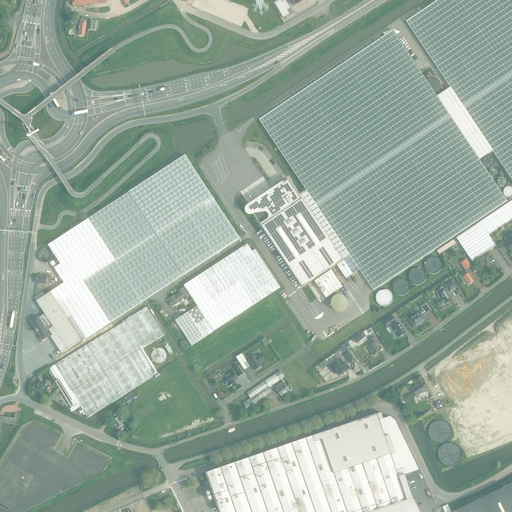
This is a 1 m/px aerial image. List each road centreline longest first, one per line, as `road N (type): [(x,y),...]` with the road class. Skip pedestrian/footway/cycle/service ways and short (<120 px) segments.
road 1 (unclassified): [(165,468),(185,475),(376,407),(397,413),(444,495),(511,468)]
road 2 (unclassified): [(511,297),(358,401),(165,468)]
road 3 (unclassified): [(21,378),(18,350),(43,188),(75,171),(120,128),(213,107)]
road 4 (unclassified): [(230,425),(363,376),(511,271)]
road 5 (primary): [(44,169),(66,161),(111,119),(200,94),(294,52)]
road 6 (unclassified): [(21,378),(249,235)]
road 7 (primary): [(369,0),(246,66),(154,91)]
road 8 (unclassified): [(332,0),(265,36),(175,0)]
road 9 (unclassified): [(155,451),(19,399)]
road 10 (primary): [(0,372),(16,247)]
road 11 (unclassified): [(230,425),(223,403),(308,345)]
